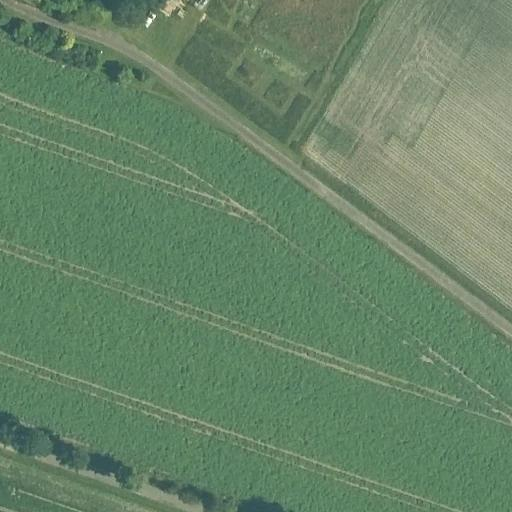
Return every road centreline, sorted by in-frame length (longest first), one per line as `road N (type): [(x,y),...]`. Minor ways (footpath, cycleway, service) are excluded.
road 1 (track): [(511,341),(110,42),(6,0)]
road 2 (track): [(202,511),(0,441)]
